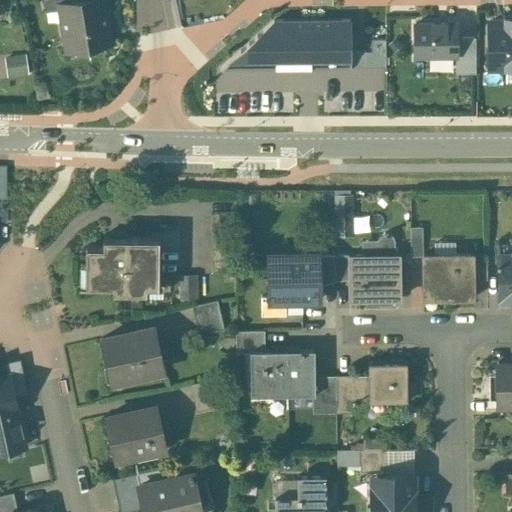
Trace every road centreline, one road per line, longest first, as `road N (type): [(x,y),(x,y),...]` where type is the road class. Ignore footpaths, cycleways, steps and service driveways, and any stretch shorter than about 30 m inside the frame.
road 1 (tertiary): [(166,143),(511,146)]
road 2 (residential): [(458,511),(451,329)]
road 3 (tertiary): [(0,137),(166,143)]
road 4 (residential): [(73,511),(39,380)]
road 5 (residential): [(165,86),(261,0)]
